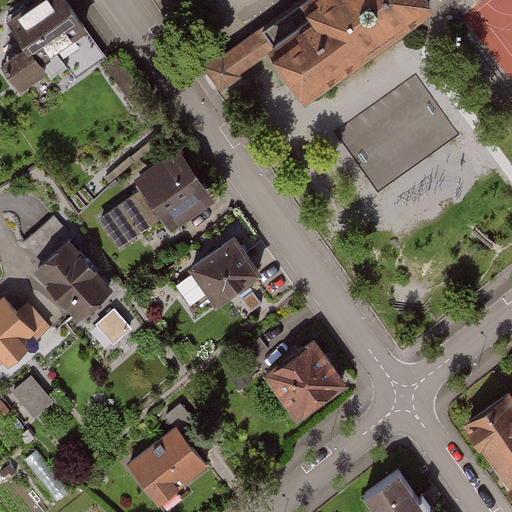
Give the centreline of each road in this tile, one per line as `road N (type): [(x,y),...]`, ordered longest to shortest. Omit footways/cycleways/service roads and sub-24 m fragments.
road 1 (residential): [(120,0),(405,399)]
road 2 (residential): [(267,511),(405,399)]
road 3 (residential): [(405,399),(511,310)]
road 4 (residential): [(405,399),(485,511)]
